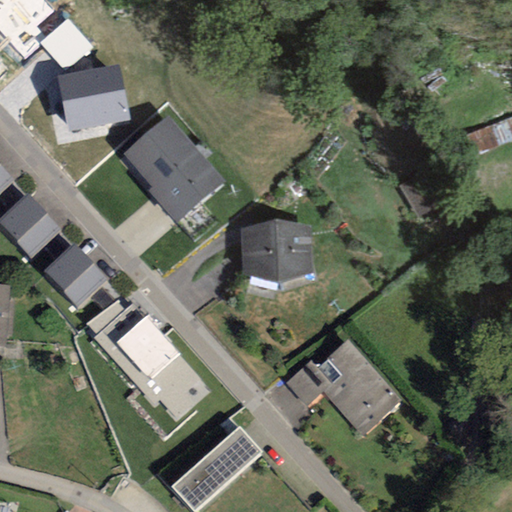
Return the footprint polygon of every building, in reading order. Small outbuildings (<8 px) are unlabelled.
[(0,0),(0,32),(24,60),(42,45),(40,43),(45,38),(36,26),(55,11),(45,0),(0,0)] [(93,49),(67,19),(45,38),(40,43),(42,45),(66,73),(93,49)] [(122,66),(58,77),(67,132),(131,121),(122,66)] [(222,188),(168,123),(123,161),(178,225),(222,188)] [(0,165),(0,194),(15,181),(0,165)] [(0,218),(0,226),(31,260),(61,232),(26,194),(0,218)] [(310,232),(242,234),(245,276),(278,286),(315,275),(310,232)] [(73,244),(45,271),(80,308),(108,281),(73,244)] [(10,292),(0,291),(0,351),(6,351),(10,292)] [(143,320),(132,305),(125,311),(118,301),(87,325),(97,335),(93,340),(153,405),(160,400),(177,419),(210,393),(177,357),(180,354),(148,315),(143,320)] [(363,434),(396,406),(348,351),(321,374),(311,363),(285,385),(305,409),(325,391),(363,434)] [(205,511),(261,457),(236,432),(173,494),(190,511),(205,511)]
